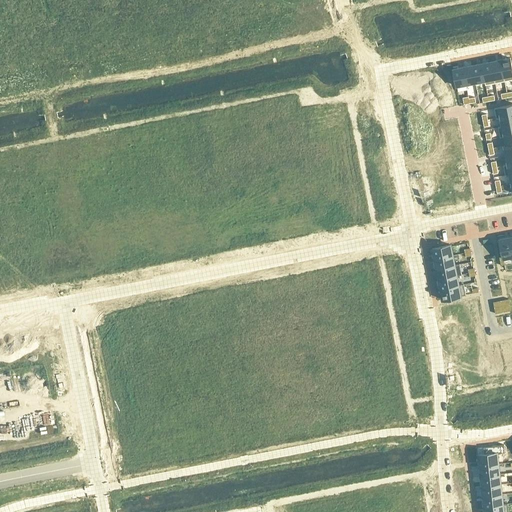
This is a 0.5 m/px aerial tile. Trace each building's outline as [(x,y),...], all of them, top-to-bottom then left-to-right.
[(62,0),(43,0),(40,1),(43,12),(55,10),(57,17),(70,15),(68,6),(64,7),(62,0)] [(298,26),(311,23),(309,13),(316,11),(314,1),(294,5),(298,26)] [(278,22),(275,9),(264,12),(268,32),(279,30),(280,37),(286,36),(283,21),(278,22)] [(252,14),(254,27),(249,28),(252,42),(258,41),(257,34),(268,32),(264,12),(252,14)] [(235,31),(232,18),(220,20),(224,40),(235,38),(237,45),(243,44),(240,30),(235,31)] [(209,22),(211,35),(206,36),(209,51),(215,50),(213,43),(224,40),(220,20),(209,22)] [(156,46),(154,33),(142,36),(146,56),(157,54),(158,61),(165,60),(162,45),(156,46)] [(130,38),(133,51),(127,52),(130,66),(137,65),(135,58),(146,56),(142,36),(130,38)] [(113,55),(111,42),(99,44),(103,64),(114,62),(115,69),(122,68),(119,54),(113,55)] [(87,75),(93,74),(92,67),(103,64),(99,44),(87,46),(90,59),(84,60),(87,75)] [(70,63),(67,50),(56,53),(60,73),(71,71),(72,78),(78,77),(76,62),(70,63)] [(44,83),(50,82),(49,75),(60,73),(56,53),(44,55),(47,68),(41,69),(44,83)] [(511,68),(510,58),(500,60),(504,81),(511,79),(511,68)] [(500,60),(491,62),(495,83),(504,81),(500,60)] [(491,62),(481,64),(485,82),(484,82),(485,85),(495,83),(491,62)] [(481,64),(472,65),(475,82),(475,84),(484,82),(485,82),(481,64)] [(0,88),(2,88),(1,81),(12,79),(9,65),(0,66),(0,88)] [(472,65),(462,67),(466,84),(475,82),(472,65)] [(462,67),(453,69),(456,86),(466,84),(462,67)] [(404,80),(399,81),(402,97),(407,96),(408,101),(423,98),(418,76),(403,79),(404,80)] [(442,102),(430,104),(431,111),(443,109),(442,102)] [(341,104),(319,108),(322,121),(344,117),(341,104)] [(511,104),(494,108),(496,118),(498,118),(511,114),(511,104)] [(259,105),(245,108),(249,129),(263,127),(259,105)] [(229,111),(217,113),(221,134),(233,131),(229,111)] [(217,113),(205,116),(209,136),(221,134),(217,113)] [(511,114),(498,118),(500,126),(500,127),(511,124),(511,114)] [(411,136),(408,137),(410,144),(439,138),(437,126),(434,127),(432,115),(421,118),(423,129),(410,132),(411,136)] [(187,119),(175,122),(179,142),(191,140),(187,119)] [(175,122),(162,124),(166,145),(179,142),(175,122)] [(500,126),(498,127),(500,137),(504,136),(511,134),(511,124),(500,127),(500,126)] [(293,126),(280,129),(281,135),(294,133),(293,126)] [(148,130),(137,132),(141,149),(151,147),(148,130)] [(346,130),(326,134),(328,146),(349,142),(346,130)] [(137,132),(129,134),(133,151),(141,149),(137,132)] [(294,133),(281,135),(282,141),(295,139),(294,133)] [(129,134),(121,136),(124,152),(133,151),(129,134)] [(121,136),(113,137),(116,154),(124,152),(121,136)] [(96,137),(87,139),(91,156),(99,154),(96,140),(96,137)] [(113,137),(105,139),(108,156),(116,154),(113,137)] [(439,138),(410,144),(411,151),(413,150),(414,155),(428,152),(430,163),(441,161),(439,150),(441,150),(439,138)] [(87,139),(79,141),(82,158),(91,156),(87,139)] [(105,139),(96,140),(99,154),(99,157),(108,156),(105,139)] [(79,141),(68,143),(72,160),(82,158),(79,141)] [(349,142),(328,146),(331,159),(351,155),(349,142)] [(37,149),(26,151),(30,168),(40,166),(37,149)] [(26,151),(18,153),(19,156),(21,170),(30,168),(26,151)] [(254,155),(248,157),(250,170),(256,168),(254,155)] [(19,156),(10,157),(14,174),(22,173),(21,170),(19,156)] [(10,157),(2,159),(5,176),(14,174),(10,157)] [(248,157),(241,158),(244,171),(250,170),(248,157)] [(420,182),(417,182),(419,189),(448,183),(446,172),(443,172),(441,161),(430,163),(432,174),(419,177),(420,182)] [(508,164),(503,165),(505,175),(510,174),(511,173),(511,163),(508,165),(508,164)] [(211,164),(205,165),(208,178),(214,177),(211,164)] [(205,165),(199,166),(201,179),(208,178),(205,165)] [(300,166),(287,168),(289,175),(302,172),(300,166)] [(354,170),(334,174),(336,186),(356,182),(354,170)] [(169,172),(163,173),(165,186),(172,185),(169,172)] [(302,172),(289,175),(290,181),(303,178),(302,172)] [(356,182),(336,186),(338,198),(359,194),(356,182)] [(448,183),(419,189),(420,196),(422,196),(423,200),(437,198),(439,209),(450,207),(448,195),(450,195),(448,183)] [(98,192),(81,195),(84,206),(100,202),(98,192)] [(45,202),(28,206),(30,216),(47,213),(45,202)] [(100,202),(84,206),(85,214),(102,211),(100,202)] [(308,206),(295,208),(296,214),(309,212),(308,206)] [(361,207),(340,211),(342,225),(364,220),(361,207)] [(102,211),(85,214),(87,222),(104,219),(102,211)] [(309,212),(296,214),(298,221),(311,218),(309,212)] [(47,213),(30,216),(32,224),(49,221),(47,213)] [(104,219),(87,222),(88,230),(105,227),(104,219)] [(279,219),(269,221),(272,238),(282,236),(279,219)] [(49,221),(32,224),(33,233),(50,229),(49,221)] [(269,221),(260,223),(264,240),(272,238),(269,221)] [(243,223),(235,225),(238,242),(246,240),(244,226),(243,223)] [(260,223),(252,225),(255,241),(264,240),(260,223)] [(235,225),(227,227),(230,243),(238,242),(235,225)] [(252,225),(244,226),(246,240),(247,243),(255,241),(252,225)] [(105,227),(88,230),(90,239),(107,235),(105,227)] [(227,227),(218,228),(222,245),(230,243),(227,227)] [(218,228),(210,230),(213,247),(222,245),(218,228)] [(50,229),(33,233),(35,241),(52,238),(50,229)] [(210,230),(202,231),(205,248),(213,247),(210,230)] [(202,231),(194,233),(197,250),(205,248),(202,231)] [(194,233),(185,235),(186,238),(189,252),(197,250),(194,233)] [(107,235),(90,239),(92,247),(106,244),(109,244),(107,235)] [(511,248),(510,237),(499,239),(500,241),(501,247),(502,253),(503,258),(503,259),(503,260),(504,260),(511,258),(511,248)] [(52,238),(35,241),(37,249),(54,246),(52,238)] [(186,238),(177,239),(181,256),(189,255),(189,252),(186,238)] [(177,239),(169,241),(172,258),(181,256),(177,239)] [(169,241),(161,243),(164,259),(172,258),(169,241)] [(161,243),(152,244),(155,261),(164,259),(161,243)] [(92,247),(89,248),(90,256),(107,253),(106,244),(92,247)] [(451,245),(432,248),(434,259),(453,255),(451,245)] [(54,246),(37,249),(38,257),(41,257),(55,254),(54,246)] [(107,253),(90,256),(92,264),(109,261),(107,253)] [(55,254),(41,257),(43,265),(60,262),(58,254),(55,254)] [(453,255),(434,259),(436,269),(455,265),(453,255)] [(109,261),(92,264),(94,275),(111,271),(109,261)] [(60,262),(43,265),(45,274),(61,270),(60,262)] [(455,265),(436,269),(438,279),(457,275),(457,276),(461,275),(459,264),(455,265)] [(61,270),(45,274),(47,284),(64,281),(61,270)] [(457,275),(438,279),(440,289),(459,285),(457,276),(457,275)] [(459,285),(440,289),(442,299),(465,295),(463,284),(459,285)] [(467,310),(445,314),(447,326),(469,322),(467,310)] [(469,322),(447,326),(449,338),(471,333),(469,322)] [(41,331),(21,334),(24,345),(43,341),(41,331)] [(43,341),(24,345),(25,354),(45,350),(43,341)] [(45,350),(25,354),(27,364),(47,360),(45,350)] [(480,354),(454,359),(456,371),(483,366),(480,354)] [(47,360),(27,364),(29,373),(49,369),(47,360)] [(483,366),(456,371),(458,383),(466,381),(472,380),(473,387),(486,384),(483,366)] [(49,380),(51,380),(49,369),(29,373),(31,383),(49,380)] [(31,383),(29,383),(31,394),(51,390),(49,380),(31,383)] [(51,390),(31,394),(33,403),(53,399),(51,390)] [(53,399),(33,403),(35,412),(55,409),(53,399)] [(55,409),(35,412),(37,422),(56,418),(55,409)] [(39,432),(58,428),(56,418),(37,422),(39,432)] [(484,453),(478,454),(479,466),(498,464),(497,453),(504,452),(504,444),(484,447),(484,453)] [(498,464),(479,466),(480,476),(499,474),(498,464)] [(499,474),(480,476),(481,486),(500,484),(499,474)] [(416,483),(391,488),(393,501),(418,496),(416,483)] [(500,484),(481,486),(483,496),(502,494),(500,484)] [(502,494),(483,496),(484,506),(503,504),(502,494)] [(335,511),(333,497),(323,499),(325,511),(335,511)] [(325,511),(323,499),(314,501),(316,511),(325,511)] [(316,511),(314,501),(306,503),(307,511),(316,511)] [(307,511),(306,503),(298,504),(299,511),(307,511)] [(503,504),(484,506),(484,511),(508,511),(507,503),(503,504)]
